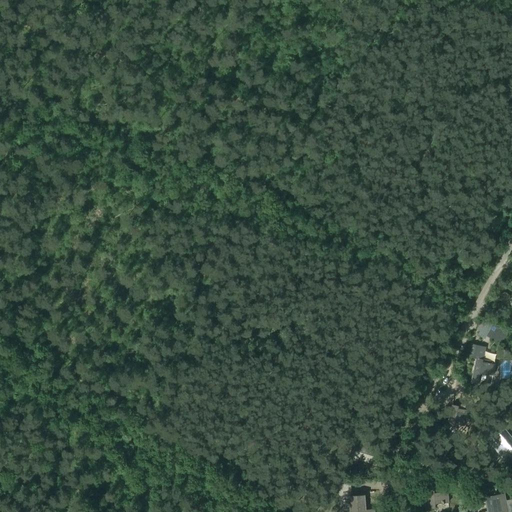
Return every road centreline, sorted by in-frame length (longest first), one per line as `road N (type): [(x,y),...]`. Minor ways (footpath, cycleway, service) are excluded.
road 1 (track): [(0,113),(386,259),(511,321)]
road 2 (track): [(0,364),(255,511)]
